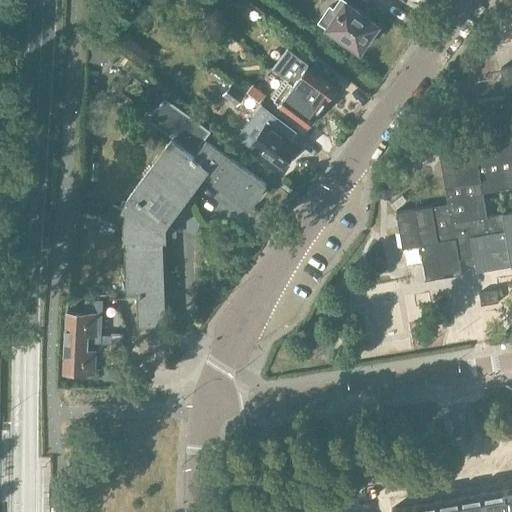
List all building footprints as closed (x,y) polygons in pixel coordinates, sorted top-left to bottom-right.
[(330,6),(320,20),(360,49),(362,47),(365,47),(370,40),(369,37),(378,24),(368,17),(369,16),(353,5),(353,6),(344,0),(340,0),(334,9),(330,6)] [(109,41),(142,67),(152,54),(120,28),(109,41)] [(288,50),(274,69),(286,77),(323,104),(329,96),(333,96),(336,91),(335,88),(337,86),(288,50)] [(442,167),(445,186),(481,180),(483,191),(511,186),(511,66),(501,68),(501,69),(506,96),(476,101),(477,102),(478,102),(482,128),(481,128),(482,134),(483,134),(484,145),(460,149),(441,152),(439,152),(442,167)] [(323,104),(286,77),(271,97),(308,124),(309,122),(313,122),(316,118),(315,114),(323,104)] [(265,94),(252,84),(246,91),(259,101),(265,94)] [(236,105),(244,95),(231,85),(223,95),(236,105)] [(267,184),(207,139),(195,154),(194,153),(211,130),(164,96),(147,118),(173,137),(132,191),(130,194),(128,197),(126,201),(124,205),(123,208),(112,204),(111,207),(110,209),(110,212),(109,215),(109,218),(109,220),(125,223),(127,295),(138,294),(139,325),(163,324),(160,238),(172,237),(172,229),(164,229),(164,227),(165,225),(165,223),(166,221),(167,219),(204,170),(249,204),(259,191),(261,192),(267,184)] [(282,165),(296,146),(255,116),(250,123),(253,126),(245,137),(253,143),(253,144),(282,165)] [(396,211),(402,246),(401,246),(401,248),(420,245),(425,279),(460,274),(462,274),(459,257),(474,255),(476,270),(475,270),(475,271),(511,265),(511,266),(511,265),(511,219),(488,223),(483,191),(481,180),(445,186),(444,186),(444,187),(445,187),(448,202),(396,211)] [(481,305),(498,302),(499,302),(498,301),(497,301),(496,291),(497,291),(497,290),(479,292),(481,305)] [(65,337),(65,340),(87,342),(101,342),(104,299),(86,298),(85,312),(66,311),(65,337)] [(111,332),(111,343),(123,344),(123,333),(111,332)] [(85,371),(94,371),(95,350),(87,350),(87,342),(65,340),(63,371),(85,372),(85,371)] [(111,343),(110,354),(122,355),(123,344),(111,343)] [(78,438),(77,457),(90,457),(90,438),(78,438)] [(291,451),(293,465),(306,464),(305,450),(291,451)] [(509,511),(505,487),(483,491),(486,511),(509,511)] [(486,511),(483,491),(460,495),(463,511),(486,511)] [(463,511),(460,495),(438,499),(440,511),(463,511)] [(440,511),(438,499),(415,503),(416,511),(440,511)] [(416,511),(415,503),(392,508),(392,511),(416,511)]
